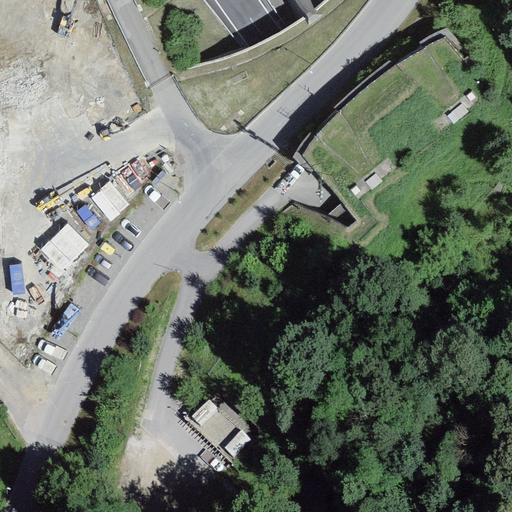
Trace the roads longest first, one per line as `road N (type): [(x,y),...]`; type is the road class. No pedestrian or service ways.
road 1 (tertiary): [(19,511),(112,307),(156,241),(217,163),(376,0)]
road 2 (motorway): [(237,0),(425,241),(511,332)]
road 3 (motorway): [(511,175),(370,0)]
